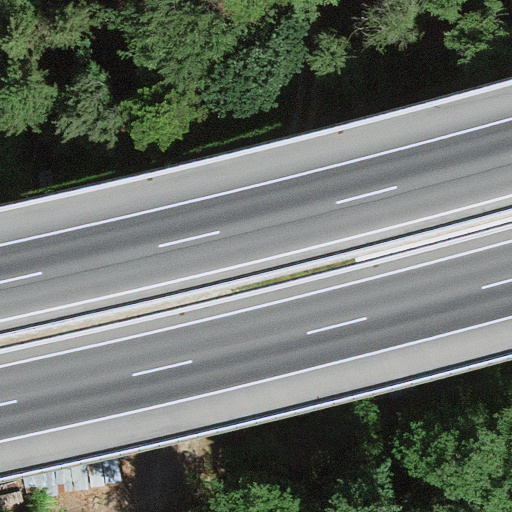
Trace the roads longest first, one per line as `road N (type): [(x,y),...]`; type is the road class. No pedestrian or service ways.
road 1 (motorway): [(511,156),(0,282)]
road 2 (motorway): [(0,404),(511,279)]
road 3 (track): [(295,0),(309,84),(291,187)]
